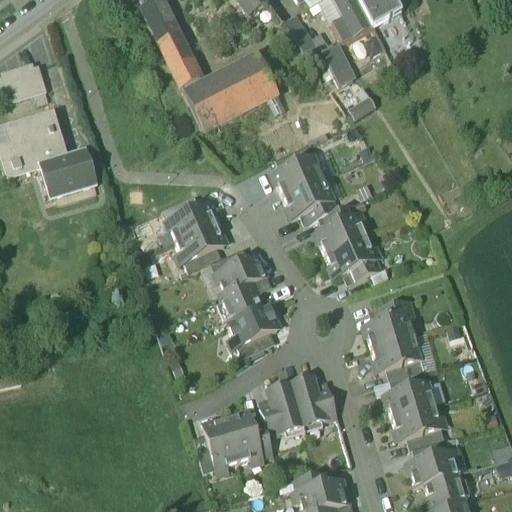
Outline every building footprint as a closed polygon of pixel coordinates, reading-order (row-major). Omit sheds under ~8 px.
[(201,85),(158,0),(154,0),(140,11),(183,94),(201,85)] [(267,6),(262,0),(236,0),(247,15),(255,16),(267,6)] [(295,0),(299,5),(304,2),(308,8),(317,2),(331,27),(341,21),(331,2),(329,0),(295,0)] [(370,31),(353,0),(333,0),(331,2),(341,21),(331,27),(341,46),(370,31)] [(354,0),(372,31),(401,15),(392,0),(354,0)] [(282,26),(267,6),(255,16),(247,15),(264,38),(282,26)] [(322,55),(312,48),(292,18),(284,24),(303,52),(302,53),(309,65),(322,56),(322,55)] [(347,71),(334,48),(322,55),(322,56),(334,78),(347,71)] [(201,85),(183,94),(203,134),(277,96),(257,56),(201,85)] [(38,70),(0,81),(0,93),(5,108),(46,95),(38,70)] [(52,117),(36,122),(37,127),(18,133),(23,148),(7,153),(9,158),(8,158),(11,168),(10,169),(13,177),(21,174),(20,172),(38,166),(50,204),(95,190),(84,156),(67,161),(52,117)] [(307,151),(280,163),(284,174),(312,162),(307,151)] [(284,174),(272,180),(282,202),(322,184),(312,162),(284,174)] [(322,184),(282,202),(291,224),(304,218),(331,206),(322,184)] [(188,204),(160,217),(165,228),(193,215),(188,204)] [(331,206),(304,218),(309,229),(322,224),(322,223),(336,217),(336,216),(331,206)] [(193,215),(165,228),(174,248),(214,230),(206,210),(193,215)] [(336,217),(322,223),(322,224),(327,234),(354,222),(349,211),(336,216),(336,217)] [(327,234),(314,240),(324,262),(364,244),(354,222),(327,234)] [(214,230),(174,248),(183,268),(211,255),(223,250),(214,230)] [(364,244),(324,262),(334,284),(347,278),(374,266),(364,244)] [(211,255),(183,268),(188,279),(210,270),(215,266),(211,255)] [(237,257),(215,266),(210,270),(214,280),(242,268),(237,257)] [(242,268),(214,280),(223,300),(249,289),(264,283),(255,262),(242,268)] [(374,266),(347,278),(352,289),(379,277),(374,266)] [(249,289),(223,300),(218,302),(231,331),(231,332),(262,318),(262,317),(249,289)] [(408,307),(373,318),(377,329),(405,320),(406,322),(412,320),(408,307)] [(262,318),(231,332),(231,331),(227,333),(236,354),(264,342),(276,336),(267,315),(262,317),(262,318)] [(377,329),(363,333),(370,356),(412,343),(406,322),(405,320),(377,329)] [(264,342),(236,354),(241,364),(268,352),(264,342)] [(412,343),(370,356),(377,379),(391,375),(419,366),(412,343)] [(419,366),(391,375),(394,386),(423,378),(419,366)] [(16,369),(0,373),(0,395),(20,391),(16,369)] [(423,378),(394,386),(397,398),(426,389),(423,378)] [(312,384),(289,391),(301,433),(324,426),(316,397),(312,384)] [(388,388),(373,393),(373,394),(376,404),(377,404),(384,402),(391,400),(388,388)] [(391,400),(384,402),(391,425),(433,412),(426,389),(397,398),(391,400)] [(289,391),(266,398),(270,411),(278,440),(301,433),(289,391)] [(336,422),(327,394),(316,397),(324,426),(336,422)] [(278,440),(270,411),(258,415),(263,430),(267,443),(278,440)] [(433,412),(391,425),(398,448),(411,444),(440,435),(433,412)] [(247,420),(224,427),(237,469),(260,462),(251,433),(247,420)] [(224,427),(202,434),(205,447),(214,476),(237,469),(224,427)] [(263,430),(251,433),(260,462),(272,459),(267,443),(263,430)] [(440,435),(411,444),(415,456),(417,455),(443,447),(440,435)] [(443,447),(417,455),(420,466),(449,458),(445,446),(443,447)] [(214,476),(205,447),(194,451),(203,479),(214,476)] [(492,454),(496,466),(511,461),(507,449),(492,454)] [(420,466),(407,470),(414,494),(423,491),(456,481),(449,458),(420,466)] [(322,480),(293,487),(296,498),(325,491),(322,480)] [(456,481),(423,491),(429,511),(462,511),(465,511),(456,481)] [(325,491),(296,498),(299,511),(343,511),(345,511),(339,488),(325,491)]
